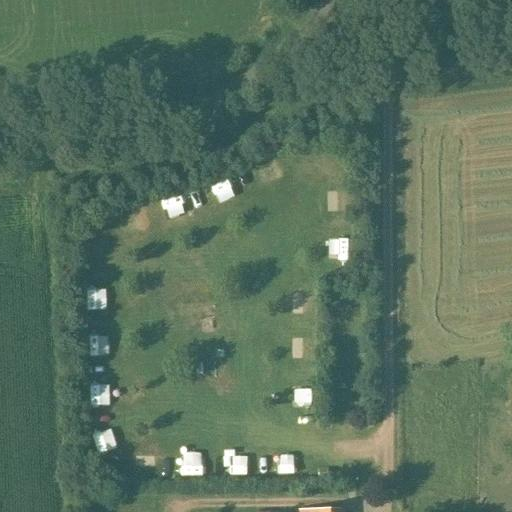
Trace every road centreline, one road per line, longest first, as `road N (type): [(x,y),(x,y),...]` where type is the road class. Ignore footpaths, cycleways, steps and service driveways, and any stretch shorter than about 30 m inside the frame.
road 1 (track): [(390,469),(382,0)]
road 2 (unclassified): [(0,149),(176,118),(277,58),(327,0)]
